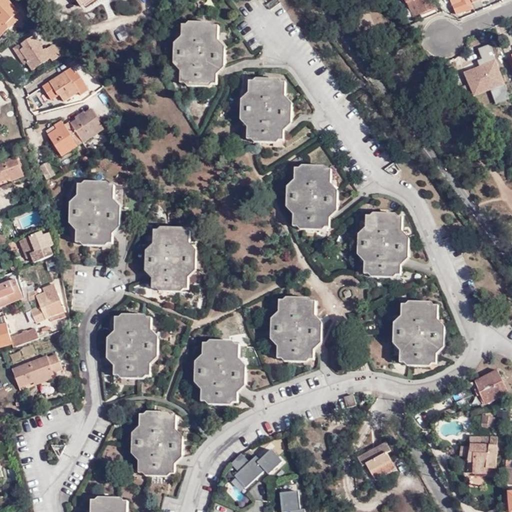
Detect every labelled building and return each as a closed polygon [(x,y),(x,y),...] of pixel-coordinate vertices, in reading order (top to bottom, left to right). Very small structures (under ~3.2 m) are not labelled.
[(20,14),(6,0),(2,0),(0,2),(0,36),(0,37),(17,20),(16,19),(20,14)] [(420,14),(435,8),(431,0),(405,0),(407,3),(414,0),(420,14)] [(413,17),(420,14),(414,0),(407,3),(413,17)] [(449,0),(456,15),(472,8),(468,0),(449,0)] [(216,59),(224,59),(224,52),(217,52),(218,28),(208,28),(208,24),(193,24),(193,28),(182,27),(181,48),(175,48),(174,63),(181,64),(180,84),(190,85),(190,88),(206,89),(207,86),(215,86),(216,67),(216,59)] [(32,70),(49,59),(51,61),(59,56),(52,45),(43,51),(33,37),(21,45),(24,49),(21,50),(28,62),(27,62),(32,70)] [(27,62),(28,62),(21,50),(24,49),(21,45),(20,43),(11,48),(22,66),(27,62)] [(502,72),(499,65),(493,68),(496,74),(502,72)] [(490,90),(506,83),(502,72),(496,74),(493,68),(476,75),(467,79),(472,94),(489,88),(490,90)] [(63,102),(78,92),(73,84),(72,85),(67,78),(64,73),(49,83),(57,96),(59,95),(63,102)] [(80,95),(87,90),(76,73),(67,78),(72,85),(73,84),(78,92),(80,95)] [(285,118),(291,118),(291,108),(284,107),(285,85),(275,84),(275,81),(259,80),(259,83),(249,83),(249,105),(242,105),(242,120),(248,120),(248,141),(259,141),(259,145),(273,146),(273,143),(284,143),(285,123),(285,118)] [(91,110),(85,113),(89,121),(95,117),(91,110)] [(89,121),(85,113),(84,112),(75,117),(76,119),(71,123),(69,122),(63,125),(62,122),(55,126),(56,130),(48,134),(62,157),(77,147),(84,157),(89,153),(82,142),(103,130),(95,117),(89,121)] [(0,190),(31,177),(22,155),(0,164),(0,190)] [(40,167),(47,179),(65,171),(58,158),(49,162),(48,161),(40,165),(40,167)] [(330,203),(337,203),(337,194),(330,194),(330,171),(320,171),(320,167),(305,167),(305,170),(295,170),(294,192),(288,191),(288,207),(294,207),(293,228),(304,229),(304,231),(319,231),(319,229),(329,229),(330,210),(330,203)] [(113,220),(120,220),(120,210),(114,210),(114,187),(106,187),(106,183),(89,183),(89,187),(78,187),(78,208),(72,208),(72,222),(78,222),(77,244),(88,244),(88,248),(101,248),(102,246),(113,246),(113,226),(113,220)] [(49,205),(47,198),(37,202),(40,208),(49,205)] [(401,247),(409,247),(409,240),(402,240),(403,217),(392,217),(392,214),(377,214),(377,217),(367,217),(366,238),(360,238),(359,253),(366,253),(365,274),(376,275),(376,278),(391,279),(391,275),(401,275),(401,255),(401,247)] [(154,265),(154,272),(153,291),(164,291),(164,294),(179,294),(179,291),(189,292),(189,270),(195,270),(195,255),(190,255),(190,234),(181,234),(181,230),(166,230),(165,234),(155,233),(154,255),(147,255),(147,265),(154,265)] [(0,245),(10,242),(7,232),(0,235),(0,245)] [(43,236),(41,233),(20,241),(26,259),(32,257),(34,262),(52,255),(49,247),(53,245),(49,235),(43,236)] [(0,286),(0,306),(15,302),(17,307),(26,303),(22,288),(19,280),(0,286)] [(44,293),(37,295),(36,296),(38,299),(41,306),(36,308),(37,311),(33,313),(37,324),(49,319),(48,317),(64,310),(65,310),(54,283),(43,288),(44,293)] [(27,287),(22,288),(26,303),(32,301),(29,294),(27,287)] [(35,291),(29,294),(32,301),(38,299),(36,296),(37,295),(35,291)] [(315,333),(322,333),(322,325),(315,325),(316,302),(306,302),(306,298),(290,298),(290,301),(280,301),(280,322),(272,322),(272,338),(279,338),(279,358),(290,359),(289,361),(303,362),(303,358),(314,359),(315,341),(315,333)] [(38,299),(32,301),(35,309),(36,308),(41,306),(38,299)] [(413,305),(404,305),(403,325),(400,325),(399,340),(405,340),(404,362),(414,362),(414,366),(427,366),(427,364),(438,365),(439,347),(439,339),(446,340),(446,330),(440,329),(441,307),(430,307),(430,303),(414,302),(413,305)] [(66,315),(64,310),(48,317),(49,319),(50,321),(66,315)] [(109,344),(109,351),(116,351),(115,359),(115,377),(125,378),(125,383),(141,383),(141,379),(152,379),(153,359),(158,359),(158,342),(152,342),(152,321),(141,321),(142,318),(127,318),(127,321),(116,321),(116,344),(109,344)] [(0,346),(12,344),(10,337),(7,323),(0,324),(0,346)] [(17,347),(39,337),(36,328),(10,337),(12,344),(13,348),(17,347)] [(56,332),(33,341),(38,354),(62,344),(56,332)] [(239,377),(245,377),(245,369),(239,369),(240,346),(230,346),(230,342),(214,342),(214,345),(204,345),(204,365),(196,365),(196,381),(203,381),(202,402),(214,403),(214,405),(227,406),(228,403),(238,403),(239,384),(239,377)] [(36,380),(53,373),(53,372),(62,369),(56,353),(13,369),(19,386),(33,381),(36,380)] [(486,403),(509,392),(498,369),(474,380),(486,403)] [(35,385),(52,378),(51,374),(36,380),(33,381),(35,385)] [(358,407),(356,397),(347,399),(350,409),(358,407)] [(454,406),(446,410),(448,416),(457,412),(454,406)] [(508,422),(508,410),(497,410),(497,422),(508,422)] [(177,450),(184,450),(184,440),(177,440),(178,417),(168,416),(168,413),(152,413),(152,416),(141,416),(140,437),(134,437),(134,453),(140,454),(140,474),(151,474),(151,477),(166,478),(166,475),(177,475),(177,462),(177,457),(177,450)] [(495,417),(484,415),(484,422),(494,425),(495,417)] [(6,424),(0,426),(0,427),(1,430),(0,430),(0,441),(10,439),(6,424)] [(499,436),(470,434),(470,443),(472,443),(472,446),(461,445),(460,455),(470,456),(469,472),(487,473),(488,467),(497,468),(498,457),(496,457),(496,445),(498,445),(499,436)] [(386,442),(357,457),(361,465),(366,463),(372,474),(385,467),(382,463),(390,460),(386,452),(390,450),(386,442)] [(233,462),(241,471),(237,475),(248,487),(267,469),(271,473),(285,461),(274,449),(262,460),(258,456),(251,462),(243,453),(233,462)] [(361,465),(357,457),(350,460),(354,468),(361,465)] [(394,468),(390,460),(382,463),(385,467),(372,474),(374,478),(394,468)] [(237,476),(232,480),(241,490),(245,487),(237,476)] [(293,511),(307,511),(307,509),(303,509),(301,491),(283,492),(285,511),(293,511)] [(128,511),(129,503),(118,503),(118,500),(103,500),(103,503),(92,502),(91,511),(128,511)]
